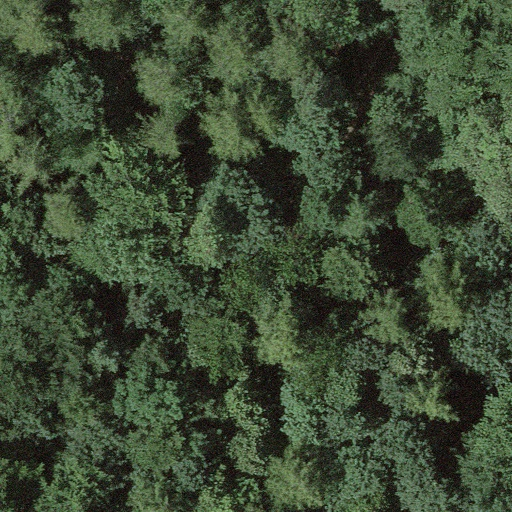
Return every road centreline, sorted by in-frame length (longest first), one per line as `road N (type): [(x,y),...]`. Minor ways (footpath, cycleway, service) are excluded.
road 1 (track): [(384,0),(12,511)]
road 2 (track): [(211,235),(264,210),(392,180),(511,178)]
road 3 (track): [(493,177),(436,76),(418,0)]
